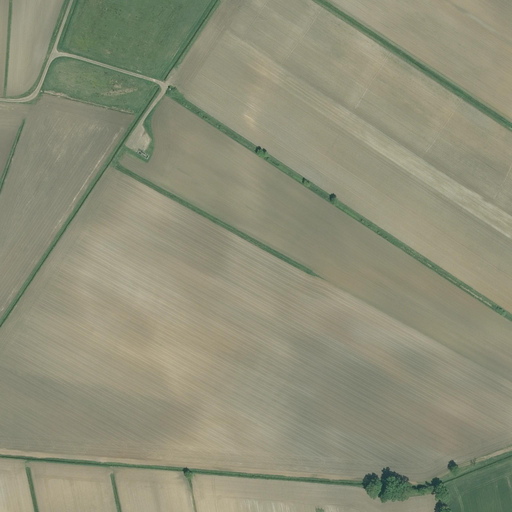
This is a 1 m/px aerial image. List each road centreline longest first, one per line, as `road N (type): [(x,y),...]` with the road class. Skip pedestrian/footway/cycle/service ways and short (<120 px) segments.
road 1 (track): [(52,52),(162,86),(137,141)]
road 2 (track): [(0,100),(36,90),(71,0)]
